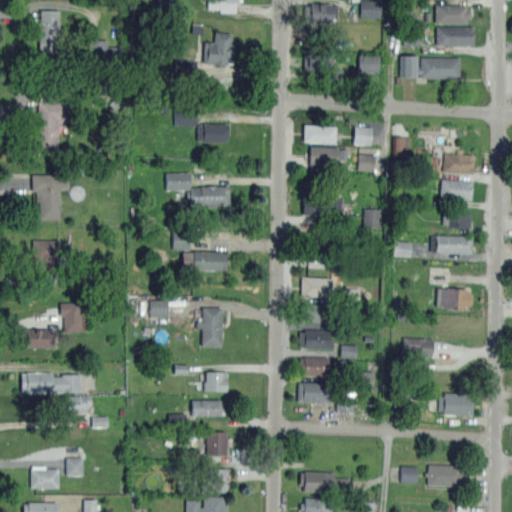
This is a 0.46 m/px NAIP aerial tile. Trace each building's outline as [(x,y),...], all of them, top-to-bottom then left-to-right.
[(241,0),(241,1),(218,1),(218,9),(206,8),(206,0),(241,0)] [(380,0),(360,0),(359,0),(359,17),(380,18),(380,0)] [(330,16),(330,22),(303,22),(303,6),(308,6),(308,3),(336,3),(336,16),(330,16)] [(465,23),(434,22),(434,4),(466,5),(465,9),(469,9),(469,17),(465,17),(465,23)] [(37,36),(31,36),(31,23),(39,23),(39,9),(57,9),(57,51),(37,51),(37,36)] [(472,44),(436,44),(436,26),(472,26),(472,44)] [(225,64),(203,62),(204,54),(202,54),(203,41),(213,42),(213,32),(230,33),(229,43),(233,44),(232,63),(225,63),(225,64)] [(107,39),(88,40),(89,62),(121,61),(121,46),(107,46),(107,39)] [(331,71),(302,70),(303,53),(331,54),(331,71)] [(356,71),(375,73),(377,56),(358,54),(356,71)] [(458,78),(419,77),(419,56),(458,57),(458,78)] [(56,101),(70,101),(70,121),(57,120),(56,153),(36,153),(37,101),(40,101),(40,95),(56,95),(56,101)] [(174,109),(174,125),(195,125),(196,110),(174,109)] [(227,141),(196,140),(196,123),(227,124),(227,141)] [(334,142),(334,125),(302,124),(301,141),(334,142)] [(353,143),(354,125),(371,126),(370,144),(353,143)] [(391,136),(392,156),(403,156),(403,136),(391,136)] [(337,166),(338,147),(309,146),(308,165),(337,166)] [(443,152),(456,153),(456,148),(462,149),(462,154),(474,154),(472,173),(441,171),(443,152)] [(357,153),(373,154),(372,170),(356,169),(357,153)] [(214,206),(206,207),(206,204),(188,205),(188,199),(185,199),(184,191),(188,191),(188,189),(165,189),(164,172),(187,172),(188,187),(206,186),(206,184),(213,184),(213,186),(227,185),(227,204),(214,204),(214,206)] [(58,173),(58,175),(68,174),(68,187),(58,188),(59,218),(37,218),(37,200),(35,200),(34,190),(30,190),(30,173),(58,173)] [(440,179),(471,180),(470,199),(439,198),(440,179)] [(340,195),(340,213),(302,213),(302,194),(340,195)] [(441,223),(446,224),(446,227),(469,229),(470,215),(465,215),(466,208),(443,206),(441,223)] [(361,226),(362,207),(381,208),(379,227),(361,226)] [(189,249),(190,232),(172,232),(172,248),(189,249)] [(435,235),(435,252),(471,252),(471,236),(435,235)] [(57,268),(38,268),(38,258),(31,258),(31,239),(57,239),(57,268)] [(410,241),(409,257),(390,255),(391,240),(410,241)] [(220,251),(220,252),(225,253),(225,268),(220,268),(220,269),(181,268),(181,252),(188,252),(188,251),(220,251)] [(299,294),(301,275),(332,277),(331,296),(299,294)] [(436,287),(445,288),(445,285),(465,287),(465,291),(471,292),(470,306),(464,306),(464,310),(444,308),(445,306),(435,305),(436,287)] [(343,288),(358,288),(357,304),(342,304),(343,288)] [(149,316),(167,316),(167,300),(149,299),(149,316)] [(62,330),(62,314),(59,314),(58,302),(79,301),(80,313),(87,313),(87,330),(62,330)] [(297,321),(298,304),(312,305),(312,303),(327,304),(326,322),(297,321)] [(200,327),(194,327),(194,320),(200,320),(200,306),(220,307),(219,345),(200,345),(200,327)] [(25,347),(51,348),(52,329),(26,329),(25,347)] [(328,348),(328,329),(303,329),(303,331),(298,331),(298,345),(303,346),(303,348),(328,348)] [(433,339),(431,356),(400,353),(402,336),(433,339)] [(338,356),(339,343),(356,345),(355,358),(338,356)] [(327,357),(327,375),(297,375),(298,356),(327,357)] [(357,369),(374,372),(372,384),(355,382),(357,369)] [(225,390),(202,390),(202,380),(203,380),(204,370),(225,370),(225,390)] [(79,391),(79,373),(60,373),(60,376),(51,376),(51,371),(26,372),(26,373),(20,373),(20,389),(25,389),(25,392),(79,391)] [(296,401),(297,381),(334,383),(334,402),(296,401)] [(335,410),(336,390),(353,391),(352,411),(335,410)] [(437,395),(442,395),(442,392),(469,393),(468,415),(442,413),(442,410),(437,410),(437,395)] [(67,411),(67,395),(91,395),(91,404),(85,404),(85,411),(67,411)] [(167,426),(166,412),(183,412),(183,409),(190,409),(190,399),(219,399),(219,408),(224,408),(224,414),(195,415),(195,419),(184,419),(184,426),(167,426)] [(91,416),(90,426),(107,426),(107,416),(91,416)] [(225,453),(205,453),(205,430),(225,430),(225,437),(231,437),(231,445),(224,445),(225,453)] [(65,474),(65,457),(82,456),(82,474),(65,474)] [(426,484),(427,464),(466,466),(465,486),(426,484)] [(57,487),(57,468),(45,468),(45,465),(29,465),(30,487),(57,487)] [(416,466),(416,482),(399,481),(400,465),(416,466)] [(226,468),(226,491),(201,491),(201,478),(209,478),(209,468),(226,468)] [(302,491),(348,493),(349,477),(332,477),(332,472),(303,470),(303,472),(299,472),(298,483),(302,484),(302,491)] [(226,511),(184,511),(184,499),(198,499),(198,507),(202,507),(202,496),(223,496),(223,504),(226,504),(226,511)] [(302,511),(298,510),(299,502),(303,503),(303,497),(325,498),(324,503),(331,504),(330,511),(302,511)] [(82,511),(82,499),(95,498),(95,511),(82,511)] [(22,511),(22,503),(26,503),(26,501),(56,501),(56,511),(22,511)]
